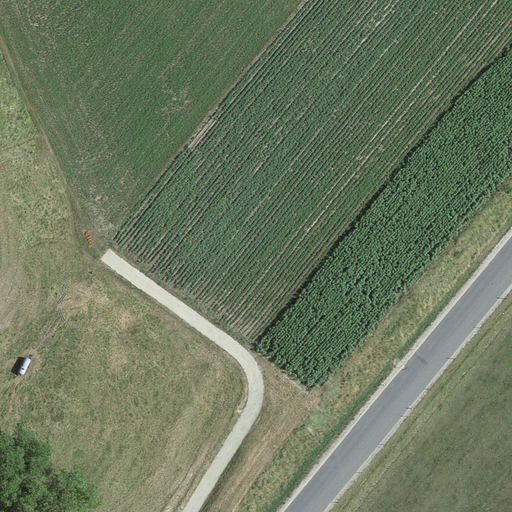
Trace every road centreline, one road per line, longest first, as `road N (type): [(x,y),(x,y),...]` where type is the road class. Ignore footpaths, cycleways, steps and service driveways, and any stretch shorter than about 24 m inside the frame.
road 1 (track): [(190,511),(249,414),(251,369),(233,346),(108,256)]
road 2 (tertiary): [(511,261),(305,511)]
